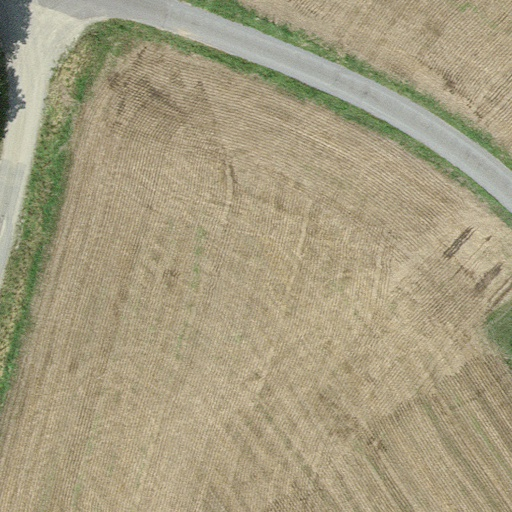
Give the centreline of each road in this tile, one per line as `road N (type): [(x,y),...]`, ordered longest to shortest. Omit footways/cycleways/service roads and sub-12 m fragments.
road 1 (track): [(117,0),(281,55),(399,109),(473,155),(511,192)]
road 2 (track): [(46,0),(26,149),(0,246)]
